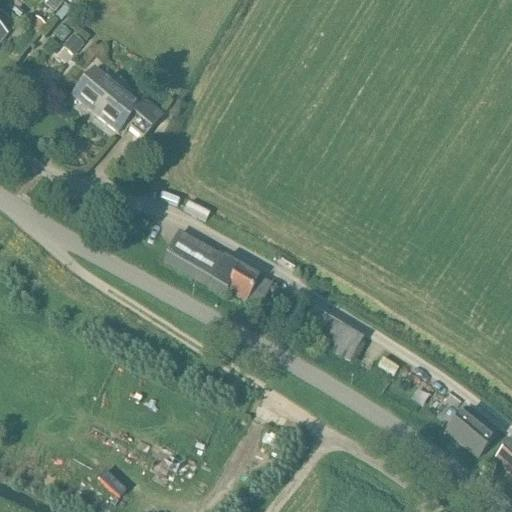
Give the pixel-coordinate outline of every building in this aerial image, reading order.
[(63,8),(54,19),(60,24),(69,13),(63,8)] [(72,37),(64,46),(75,56),(83,47),(72,37)] [(20,38),(9,51),(18,59),(29,45),(20,38)] [(93,72),(74,96),(97,115),(95,118),(117,137),(125,127),(143,142),(162,118),(143,102),(138,109),(93,72)] [(249,299),(260,305),(270,288),(258,280),(220,260),(179,236),(163,264),(223,297),(226,292),(247,303),(249,299)] [(349,365),(362,342),(313,313),(300,336),(349,365)] [(396,370),(383,361),(378,369),(392,377),(396,370)] [(496,436),(465,410),(446,434),(477,460),(496,436)] [(494,462),(511,477),(511,448),(508,445),(494,462)]
